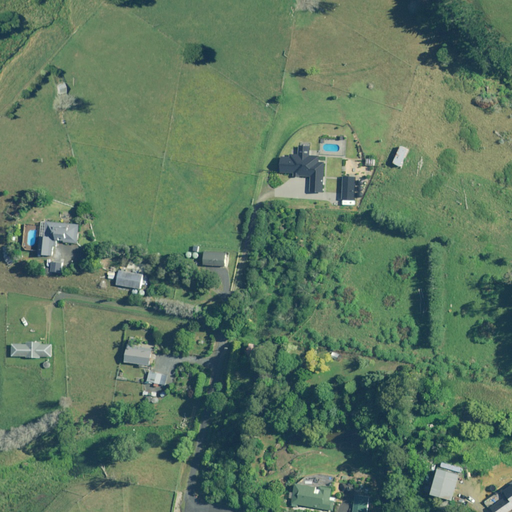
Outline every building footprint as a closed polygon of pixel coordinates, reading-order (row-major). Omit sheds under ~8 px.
[(63,82),(55,85),(58,94),(66,92),(63,82)] [(300,146),(300,155),(292,154),(291,158),(283,157),(282,173),(294,174),(294,179),(301,179),(301,176),(312,177),(311,193),(322,193),(324,163),(319,163),(319,157),(310,156),(310,146),(300,146)] [(402,168),(409,149),(403,147),(395,165),(402,168)] [(354,177),(344,177),(343,200),(353,200),(354,177)] [(79,225),(43,222),(39,254),(53,256),(54,246),(57,246),(58,240),(64,241),(64,242),(78,244),(79,225)] [(226,253),(204,251),(204,265),(225,266),(226,253)] [(64,259),(53,259),(52,269),(63,270),(64,259)] [(116,285),(142,289),(143,285),(145,286),(147,276),(118,271),(116,285)] [(146,291),(134,289),(133,295),(145,297),(146,291)] [(41,357),(52,357),(52,344),(40,344),(40,342),(27,342),(27,344),(12,344),(12,357),(27,357),(27,358),(41,358),(41,357)] [(266,346),(249,343),(247,356),(265,358),(266,346)] [(127,347),(125,362),(139,364),(139,367),(146,368),(146,365),(150,365),(152,350),(127,347)] [(150,372),(148,382),(150,382),(150,383),(154,384),(154,387),(159,388),(160,384),(166,386),(169,376),(150,372)] [(159,399),(148,396),(146,402),(158,404),(159,399)] [(322,487),(322,483),(303,480),(302,485),(296,484),(292,506),(298,507),(298,505),(333,510),(335,501),(330,500),(332,489),(322,487)] [(508,511),(511,509),(511,499),(506,490),(499,495),(502,500),(491,508),(494,511),(508,511)] [(354,506),(352,505),(351,509),(353,510),(352,511),(366,511),(369,498),(361,497),(356,496),(354,506)]
